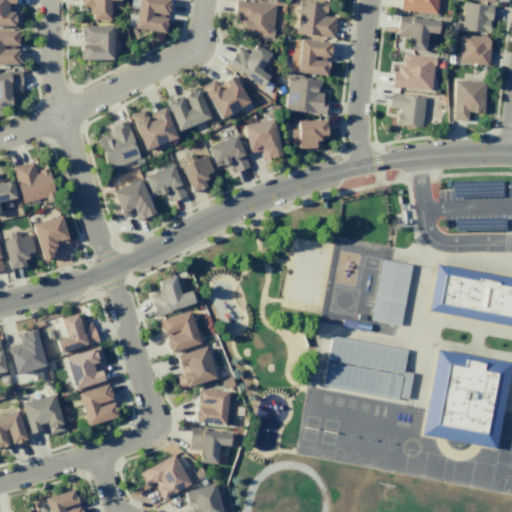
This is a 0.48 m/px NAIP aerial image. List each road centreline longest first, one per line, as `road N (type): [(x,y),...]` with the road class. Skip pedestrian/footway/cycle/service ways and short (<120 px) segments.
road 1 (residential): [(511,151),(413,158),(325,176),(215,216),(108,270),(0,304)]
road 2 (residential): [(108,270),(158,426),(98,458),(0,484)]
road 3 (residential): [(0,136),(60,117),(192,48)]
road 4 (residential): [(370,166),(362,129),(374,0)]
road 5 (residential): [(108,270),(60,117)]
